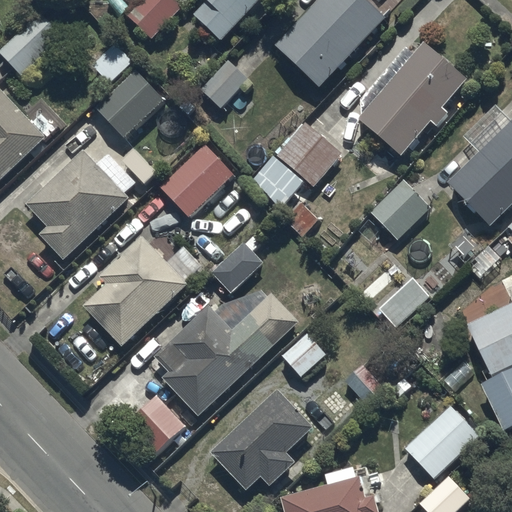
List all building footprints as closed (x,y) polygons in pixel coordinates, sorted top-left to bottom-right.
[(183,5),(177,0),(138,0),(126,14),(153,38),(183,5)] [(203,0),(193,11),(223,39),(260,0),(203,0)] [(371,0),(319,0),(275,44),(318,87),(388,17),(371,0)] [(65,34),(39,8),(0,46),(0,52),(23,76),(65,34)] [(387,85),(360,116),(405,154),(436,117),(440,120),(447,112),(442,107),(469,76),(426,40),(416,52),(410,47),(381,81),(387,85)] [(251,77),(228,58),(199,89),(222,109),(251,77)] [(167,100),(135,66),(95,103),(127,137),(167,100)] [(0,184),(50,136),(27,114),(0,85),(0,184)] [(481,150),(449,181),(491,224),(511,203),(511,119),(497,104),(466,135),(481,150)] [(305,120),(277,154),(315,187),(344,152),(305,120)] [(207,144),(162,185),(189,215),(235,174),(207,144)] [(85,147),(28,203),(49,224),(41,232),(67,259),(132,195),(128,192),(138,182),(110,154),(100,163),(85,147)] [(282,212),(303,183),(273,159),(256,178),(282,212)] [(405,177),(371,210),(400,239),(433,207),(405,177)] [(322,218),(301,201),(284,221),(305,238),(322,218)] [(467,229),(451,245),(467,262),(484,246),(467,229)] [(189,283),(143,233),(99,274),(108,284),(87,304),(124,344),(189,283)] [(244,241),(213,271),(232,291),(264,262),(244,241)] [(211,303),(156,354),(171,370),(165,375),(202,414),(301,321),(274,292),(235,329),(211,303)] [(511,303),(473,321),(496,374),(483,381),(507,430),(511,427),(511,303)] [(308,331),(283,353),(304,377),(329,354),(308,331)] [(463,361),(444,379),(455,392),(475,373),(463,361)] [(365,362),(346,378),(370,406),(389,389),(365,362)] [(281,388),(212,451),(247,490),(264,474),(273,484),(298,460),(289,450),(315,426),(281,388)] [(187,425),(161,395),(131,421),(157,451),(187,425)] [(449,402),(404,447),(437,479),(482,434),(449,402)] [(367,495),(364,486),(383,481),(379,469),(368,472),(367,467),(357,470),(355,466),(327,474),(330,483),(282,497),(286,511),(381,511),(375,492),(367,495)] [(423,503),(430,511),(456,511),(472,499),(452,477),(423,503)]
